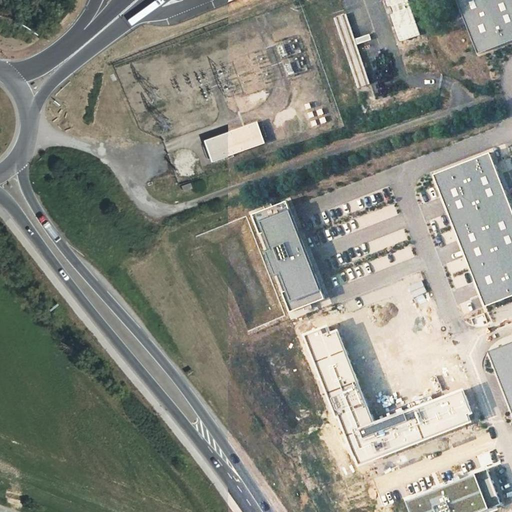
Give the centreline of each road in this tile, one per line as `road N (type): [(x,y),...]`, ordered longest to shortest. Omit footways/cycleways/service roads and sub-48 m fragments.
road 1 (primary): [(264,511),(144,341),(43,226),(17,158)]
road 2 (primary): [(0,201),(245,511)]
road 3 (motorway): [(28,126),(56,79),(157,0)]
